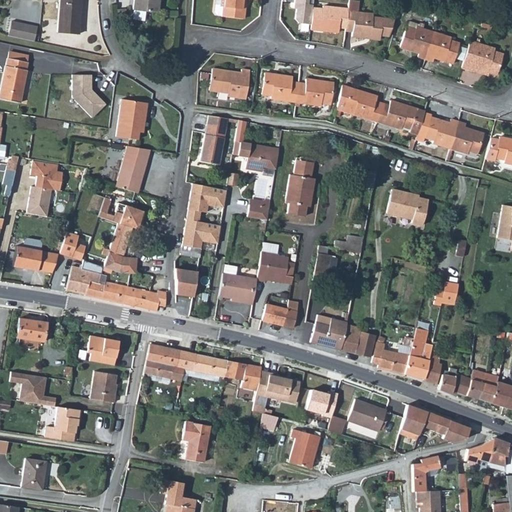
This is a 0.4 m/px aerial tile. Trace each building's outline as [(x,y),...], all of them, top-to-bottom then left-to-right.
[(58,0),(56,34),(77,36),(80,0),(58,0)] [(132,0),(132,10),(133,10),(145,12),(158,13),(159,0),(132,0)] [(221,0),(221,2),(220,9),(224,10),(223,18),(244,21),(246,2),(250,2),(250,0),(221,0)] [(312,0),(294,0),(294,10),(296,10),(295,21),(298,25),(310,26),(312,8),(312,0)] [(220,9),(221,2),(214,1),(213,15),(216,18),(223,18),(224,10),(220,9)] [(379,37),(389,38),(392,19),(372,17),(372,14),(357,13),(358,2),(349,1),(348,9),(346,30),(345,32),(352,33),(351,38),(379,41),(379,37)] [(339,29),(346,30),(348,9),(322,6),(322,9),(312,8),(310,26),(309,31),(338,34),(339,29)] [(145,12),(133,10),(131,20),(144,22),(145,12)] [(8,37),(15,38),(18,23),(10,22),(8,37)] [(18,23),(15,38),(33,42),(36,26),(18,23)] [(425,60),(432,33),(423,30),(424,26),(420,24),(419,26),(408,23),(400,48),(418,54),(417,57),(425,60)] [(450,38),(432,33),(425,60),(432,62),(433,58),(452,63),(454,58),(457,46),(458,43),(449,41),(450,38)] [(494,48),(469,40),(467,48),(463,61),(461,68),(486,76),(486,73),(495,76),(502,54),(493,51),(494,48)] [(467,48),(457,46),(454,58),(463,61),(467,48)] [(8,53),(7,59),(25,63),(27,56),(8,53)] [(0,100),(19,104),(27,63),(25,63),(7,59),(5,59),(0,88),(0,100)] [(211,89),(230,91),(229,96),(247,98),(250,70),(243,69),(242,72),(213,69),(211,89)] [(294,103),(296,83),(290,83),(291,78),(263,74),(261,96),(271,97),(270,100),(294,103)] [(71,76),(71,99),(91,119),(104,105),(91,91),(91,76),(71,76)] [(304,84),(296,83),(294,103),(320,107),(321,104),(330,106),(333,83),(305,80),(304,84)] [(341,86),(336,110),(343,112),(344,109),(352,112),(351,115),(375,122),(381,104),(374,102),(376,97),(341,86)] [(136,140),(137,131),(140,111),(145,112),(146,104),(120,100),(115,137),(136,140)] [(415,136),(422,112),(390,102),(389,107),(381,104),(375,122),(401,131),(401,129),(410,131),(409,135),(415,136)] [(227,119),(207,116),(199,163),(219,166),(227,119)] [(448,149),(457,122),(451,120),(450,124),(430,118),(424,139),(432,142),(432,144),(448,149)] [(237,121),(234,142),(238,143),(242,143),(245,123),(237,121)] [(464,125),(457,122),(448,149),(468,155),(467,158),(474,160),(483,135),(463,128),(464,125)] [(511,165),(511,140),(499,138),(498,141),(491,139),(491,140),(490,140),(485,160),(496,162),(497,159),(504,160),(503,163),(511,165)] [(238,143),(236,156),(246,157),(244,170),(256,172),(257,167),(263,168),(274,170),(278,149),(242,143),(238,143)] [(138,180),(140,181),(150,149),(127,145),(115,186),(134,192),(138,180)] [(3,196),(9,197),(17,158),(11,157),(10,161),(7,160),(1,185),(5,186),(3,196)] [(57,164),(32,160),(29,177),(35,178),(34,188),(50,191),(58,192),(61,174),(55,173),(57,164)] [(293,216),(302,163),(295,162),(292,177),(289,176),(284,205),(288,206),(286,215),(293,216)] [(312,164),(302,163),(293,216),(303,218),(304,209),(306,197),(310,198),(313,180),(309,180),(312,164)] [(234,187),(235,187),(237,176),(228,174),(226,186),(228,186),(234,187)] [(225,191),(191,186),(189,198),(191,198),(190,201),(188,201),(185,220),(198,222),(200,212),(205,213),(206,206),(209,207),(218,208),(222,209),(225,191)] [(34,188),(30,188),(29,195),(30,196),(29,199),(28,199),(25,215),(45,218),(50,191),(34,188)] [(412,218),(411,220),(411,224),(422,227),(428,201),(417,199),(418,196),(391,190),(386,214),(397,217),(398,215),(412,218)] [(136,258),(122,257),(131,228),(132,229),(134,222),(138,223),(141,212),(116,204),(113,216),(105,213),(109,201),(102,199),(97,218),(116,223),(108,248),(106,255),(102,267),(106,268),(118,272),(134,274),(136,258)] [(249,200),(246,217),(265,220),(268,202),(264,201),(264,202),(249,200)] [(495,238),(511,241),(509,252),(511,252),(511,207),(501,206),(495,238)] [(218,208),(209,207),(208,214),(216,215),(218,208)] [(181,246),(199,249),(200,241),(215,244),(218,226),(198,222),(185,220),(182,235),(184,235),(184,238),(182,238),(181,246)] [(65,232),(58,253),(80,259),(84,247),(75,244),(77,236),(65,232)] [(352,252),(355,238),(346,237),(345,243),(334,240),(332,249),(352,252)] [(362,240),(355,238),(352,252),(360,254),(362,240)] [(458,241),(455,255),(462,257),(465,242),(458,241)] [(262,242),(256,280),(264,281),(265,278),(278,281),(282,257),(275,256),(277,245),(262,242)] [(14,246),(11,266),(35,271),(35,270),(52,273),(58,254),(39,251),(14,246)] [(198,257),(199,249),(181,246),(179,254),(198,257)] [(327,249),(317,247),(313,271),(325,273),(327,273),(330,256),(326,255),(327,249)] [(287,258),(282,257),(278,281),(283,281),(284,275),(286,262),(287,258)] [(102,267),(83,261),(81,268),(70,266),(65,286),(64,291),(84,295),(87,281),(97,283),(101,270),(102,267)] [(291,277),(294,263),(286,262),(284,275),(291,277)] [(240,304),(251,306),(255,280),(234,277),(236,268),(222,266),(217,298),(229,299),(240,301),(240,304)] [(195,273),(173,269),(173,278),(174,279),(174,295),(191,297),(195,273)] [(84,295),(84,296),(121,304),(125,287),(104,282),(103,285),(97,283),(87,281),(84,295)] [(441,298),(440,304),(453,306),(457,285),(455,285),(446,283),(444,283),(442,292),(441,298)] [(125,287),(121,304),(155,311),(156,306),(163,307),(166,293),(156,291),(156,293),(125,287)] [(440,304),(441,298),(437,298),(438,292),(435,291),(433,305),(440,306),(440,304)] [(286,309),(296,312),(296,303),(287,301),(286,309)] [(261,321),(282,325),(286,309),(265,305),(261,321)] [(346,320),(323,305),(320,315),(345,322),(346,320)] [(292,328),(296,312),(286,309),(282,325),(292,328)] [(310,342),(339,350),(346,325),(346,322),(345,322),(320,315),(317,315),(310,342)] [(16,323),(14,339),(42,342),(44,322),(17,318),(16,323)] [(427,323),(416,321),(414,328),(426,330),(427,323)] [(346,325),(339,350),(352,354),(358,333),(359,329),(346,325)] [(422,379),(428,354),(430,345),(423,343),(426,330),(414,328),(411,338),(410,346),(407,356),(403,374),(416,377),(422,379)] [(358,333),(352,354),(369,358),(375,338),(358,333)] [(88,361),(112,366),(117,342),(89,336),(85,353),(89,354),(88,361)] [(376,368),(403,374),(407,356),(395,353),(382,350),(383,344),(382,344),(384,337),(379,336),(375,344),(370,363),(377,365),(376,368)] [(401,344),(410,346),(411,338),(403,336),(402,338),(400,338),(400,341),(402,341),(401,344)] [(395,353),(407,356),(410,346),(401,344),(398,343),(395,353)] [(173,367),(177,350),(169,349),(148,345),(142,373),(170,379),(180,381),(182,369),(173,367)] [(223,377),(226,361),(215,359),(177,350),(173,367),(182,369),(193,371),(218,376),(223,377)] [(422,379),(435,385),(439,365),(437,364),(438,356),(428,354),(422,379)] [(258,372),(258,369),(226,361),(223,377),(224,377),(237,379),(236,386),(254,390),(258,372)] [(449,395),(449,392),(455,373),(457,369),(449,366),(447,374),(442,372),(436,390),(449,395)] [(464,396),(475,400),(480,386),(481,386),(485,374),(472,370),(469,377),(464,396)] [(46,376),(11,371),(9,384),(21,385),(19,402),(54,408),(55,400),(43,398),(46,376)] [(217,381),(218,376),(193,371),(192,376),(217,381)] [(115,376),(92,372),(87,399),(111,404),(114,389),(112,388),(115,376)] [(278,375),(258,372),(254,390),(253,394),(264,396),(293,402),(297,382),(277,378),(278,375)] [(142,373),(141,379),(169,383),(170,379),(142,373)] [(449,392),(464,396),(469,377),(455,373),(449,392)] [(475,400),(489,404),(495,383),(497,378),(485,374),(481,386),(480,386),(475,400)] [(489,404),(502,408),(508,387),(495,383),(489,404)] [(502,408),(511,411),(511,388),(508,387),(502,408)] [(313,389),(307,410),(332,419),(337,397),(313,389)] [(251,410),(260,413),(264,396),(253,394),(251,410)] [(384,411),(353,400),(346,421),(377,432),(384,411)] [(8,403),(0,401),(0,409),(7,411),(8,403)] [(452,422),(405,405),(400,422),(397,434),(415,440),(420,426),(440,433),(438,438),(446,441),(447,435),(451,436),(450,441),(462,438),(465,431),(465,429),(466,427),(452,422)] [(46,428),(45,434),(44,439),(73,443),(75,427),(77,427),(79,411),(65,409),(57,408),(53,429),(46,428)] [(260,413),(257,424),(271,428),(274,417),(260,413)] [(310,417),(308,424),(327,427),(328,420),(310,417)] [(329,431),(342,434),(346,421),(333,417),(332,419),(329,431)] [(186,442),(182,460),(201,464),(208,427),(184,423),(181,442),(186,442)] [(311,430),(310,435),(289,429),(287,436),(292,438),(286,462),(307,467),(317,432),(311,430)] [(0,439),(0,449),(5,450),(20,452),(21,442),(0,439)] [(485,462),(490,439),(475,446),(463,449),(462,460),(473,463),(475,470),(482,472),(484,467),(485,462)] [(504,457),(507,444),(495,439),(492,439),(490,439),(485,462),(496,464),(495,469),(499,470),(504,470),(503,457),(504,457)] [(437,466),(435,455),(419,459),(419,464),(411,464),(411,491),(415,491),(423,490),(421,476),(420,471),(437,466)] [(24,457),(20,484),(41,487),(45,460),(24,457)] [(431,474),(437,466),(420,471),(421,476),(431,474)] [(462,473),(453,474),(455,483),(463,482),(462,473)] [(463,482),(455,483),(456,491),(465,489),(463,482)] [(168,507),(166,511),(192,511),(195,502),(180,499),(182,485),(169,483),(164,506),(168,507)] [(467,503),(465,489),(456,491),(458,505),(467,503)] [(423,490),(415,491),(415,500),(417,500),(417,511),(437,511),(438,490),(423,490)] [(508,511),(507,499),(502,499),(502,504),(491,504),(491,511),(508,511)] [(0,502),(0,511),(15,511),(17,505),(0,502)]
